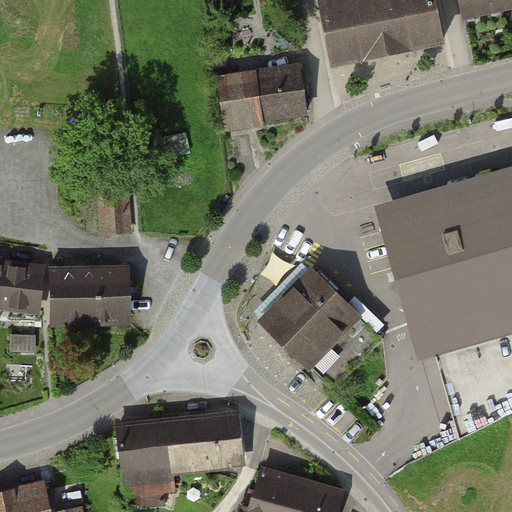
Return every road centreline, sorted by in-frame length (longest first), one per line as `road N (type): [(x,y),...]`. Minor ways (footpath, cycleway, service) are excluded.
road 1 (residential): [(511,77),(407,104),(331,136),(259,207),(209,289)]
road 2 (residential): [(238,381),(339,447),(397,511)]
road 3 (residential): [(136,383),(64,424),(0,445)]
